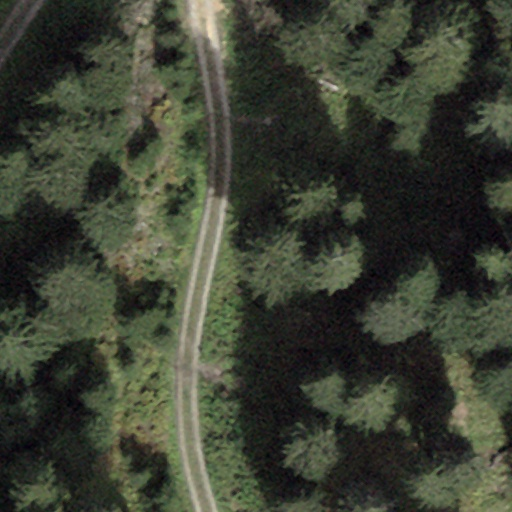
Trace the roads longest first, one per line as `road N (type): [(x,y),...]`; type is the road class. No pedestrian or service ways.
road 1 (track): [(212,511),(206,0)]
road 2 (track): [(71,0),(0,118)]
